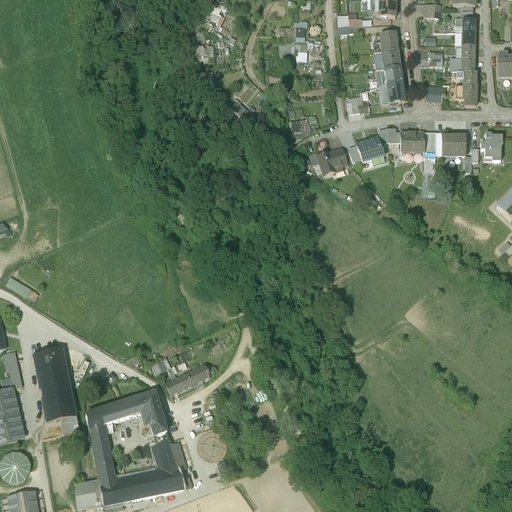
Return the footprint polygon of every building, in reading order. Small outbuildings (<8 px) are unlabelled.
[(452,0),(452,8),(461,8),(472,9),(473,9),(473,0),(452,0)] [(378,3),(370,2),(369,3),(369,20),(378,21),(378,20),(393,21),(394,3),(378,3)] [(347,19),(336,19),(337,31),(348,30),(347,19)] [(459,22),(455,22),(455,28),(462,28),(462,36),(474,36),(475,22),(472,22),(459,22)] [(294,45),(304,45),(304,31),(294,30),(294,45)] [(279,31),(279,41),(293,41),(293,31),(279,31)] [(394,36),(379,38),(381,55),(397,53),(394,36)] [(474,36),(462,36),(461,48),(474,49),(474,36)] [(296,48),(296,64),(306,65),(307,48),(296,48)] [(474,49),(461,48),(461,62),(474,62),(474,49)] [(397,53),(381,55),(383,72),(399,70),(397,53)] [(506,56),(501,56),(501,60),(497,60),(497,80),(511,79),(511,60),(511,59),(506,59),(506,56)] [(474,62),(461,62),(451,61),(451,74),(456,74),(474,75),(474,74),(474,62)] [(399,70),(383,72),(386,89),(401,87),(399,70)] [(474,75),(456,74),(456,82),(463,82),(463,88),(475,88),(475,74),(474,74),(474,75)] [(401,87),(386,89),(388,107),(403,105),(401,87)] [(463,88),(455,87),(455,101),(463,101),(475,101),(475,88),(463,88)] [(441,89),(423,88),(426,104),(441,104),(441,89)] [(370,109),(367,95),(359,97),(361,102),(362,111),(367,110),(370,109)] [(361,102),(345,105),(347,120),(363,117),(362,111),(361,102)] [(241,132),(250,122),(236,107),(226,117),(241,132)] [(305,125),(288,127),(290,141),(307,139),(305,125)] [(388,146),(387,133),(378,136),(379,141),(376,142),(379,148),(388,146)] [(423,136),(399,136),(400,156),(423,156),(423,136)] [(501,148),(501,138),(490,138),(490,136),(484,136),(484,145),(480,145),(480,153),(484,153),(484,161),(491,161),(491,164),(500,164),(500,148),(501,148)] [(464,138),(441,139),(441,157),(455,157),(455,159),(464,159),(465,159),(464,138)] [(376,142),(370,144),(370,145),(356,150),(362,167),(370,164),(370,163),(382,159),(379,148),(376,142)] [(341,155),(328,159),(327,158),(316,162),(318,170),(322,182),(334,178),(333,174),(346,170),(341,155)] [(315,158),(308,161),(311,172),(318,170),(316,162),(315,158)] [(294,170),(300,178),(308,172),(301,164),(294,170)] [(511,192),(496,210),(510,224),(511,221),(511,192)] [(511,236),(497,251),(511,266),(511,236)] [(29,291),(8,278),(4,286),(25,298),(29,291)] [(60,353),(34,359),(35,368),(62,362),(60,353)] [(20,389),(12,355),(2,357),(5,371),(8,371),(13,391),(20,389)] [(151,367),(155,377),(171,370),(166,360),(151,367)] [(62,362),(35,368),(46,425),(74,419),(62,362)] [(215,377),(210,367),(205,370),(209,380),(215,377)] [(204,369),(190,375),(196,388),(210,381),(209,380),(205,370),(204,369)] [(190,375),(164,387),(170,400),(196,388),(190,375)] [(11,391),(0,393),(0,444),(21,440),(11,391)] [(170,451),(168,443),(154,447),(161,471),(156,473),(158,478),(116,487),(105,427),(145,414),(152,439),(165,435),(158,410),(154,394),(85,416),(88,433),(98,483),(74,488),(76,511),(103,507),(103,511),(121,511),(120,506),(182,493),(190,491),(186,476),(185,476),(177,449),(170,451)] [(0,465),(0,469),(0,472),(3,477),(8,481),(14,482),(20,481),(25,478),(28,473),(29,467),(28,462),(25,457),(20,454),(14,453),(9,454),(4,457),(1,461),(0,465)] [(35,511),(32,493),(9,497),(11,511),(35,511)]
